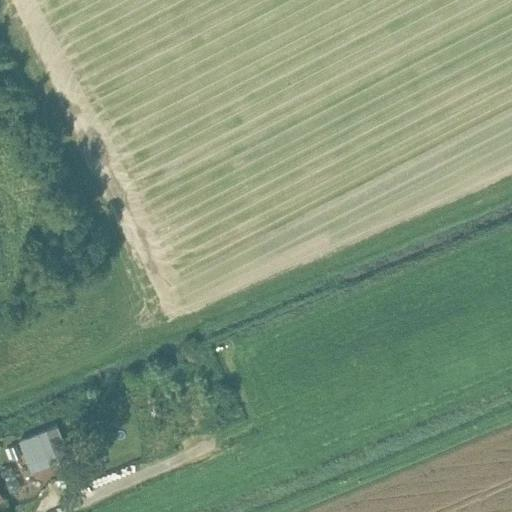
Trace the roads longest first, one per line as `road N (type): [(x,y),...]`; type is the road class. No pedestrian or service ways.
road 1 (track): [(511,188),(108,351)]
road 2 (residential): [(55,511),(219,442)]
